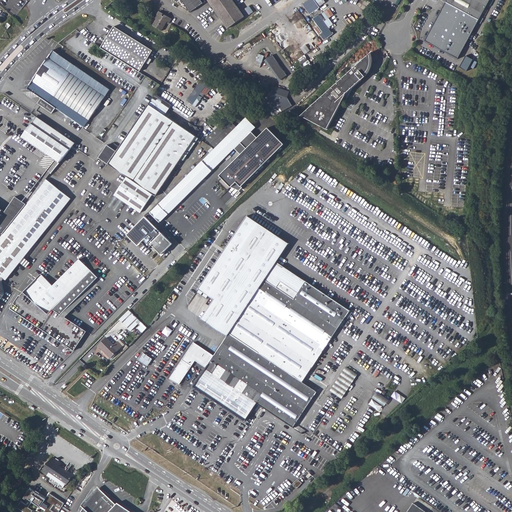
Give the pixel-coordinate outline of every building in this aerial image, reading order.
[(245,17),(242,12),(233,0),(173,0),(178,3),(181,1),(182,3),(183,5),(182,5),(186,8),(187,8),(190,13),(206,2),(204,0),(207,0),(228,30),(245,17)] [(321,0),(310,0),(302,5),(310,16),(320,9),(320,8),(326,3),(324,0),(322,1),(321,0)] [(445,0),(445,2),(478,20),(489,0),(445,0)] [(478,20),(445,2),(424,41),(458,59),(478,20)] [(242,12),(245,17),(246,18),(251,14),(247,8),(242,12)] [(328,9),(313,20),(322,33),(320,35),(324,41),(333,35),(328,29),(333,25),(329,19),(333,16),(328,9)] [(162,31),(168,22),(170,24),(172,20),(165,16),(164,18),(162,16),(163,14),(159,12),(155,18),(156,19),(153,26),(162,31)] [(101,47),(139,72),(152,51),(115,26),(101,47)] [(109,90),(53,51),(27,89),(41,99),(56,109),(84,128),(109,90)] [(256,64),(261,66),(264,55),(258,53),(256,64)] [(371,53),(301,116),(314,123),(327,130),(343,99),(345,101),(347,98),(344,97),(346,94),(349,91),(353,87),(370,71),(371,67),(372,60),(371,53)] [(272,55),(265,61),(279,82),(287,77),(272,55)] [(474,61),(466,57),(461,67),(469,71),(474,61)] [(347,98),(345,101),(346,101),(350,94),(353,87),(349,91),(346,94),(344,97),(347,98)] [(294,100),(268,91),(262,108),(277,113),(279,109),(287,112),(289,106),(291,107),(294,100)] [(56,109),(41,99),(38,104),(52,114),(56,109)] [(155,196),(196,136),(148,104),(119,147),(114,143),(111,148),(107,145),(98,158),(127,177),(152,194),(155,196)] [(36,117),(31,123),(22,137),(55,160),(59,163),(72,147),(74,144),(36,117)] [(150,213),(160,223),(235,148),(251,132),(255,127),(246,118),(215,149),(150,213)] [(251,132),(235,148),(242,155),(220,176),(233,189),(238,184),(243,188),(285,146),(268,128),(258,138),(251,132)] [(59,163),(55,160),(47,171),(51,174),(59,163)] [(48,177),(44,174),(36,185),(40,188),(46,180),(48,177)] [(114,196),(140,213),(152,194),(127,177),(114,196)] [(0,299),(4,295),(2,282),(3,279),(5,281),(70,199),(46,180),(40,188),(26,205),(0,237),(0,299)] [(0,237),(26,205),(15,197),(5,212),(0,208),(0,237)] [(196,288),(213,298),(201,317),(228,335),(276,262),(287,242),(246,215),(196,288)] [(147,217),(132,231),(136,234),(150,220),(147,217)] [(150,244),(161,255),(172,244),(161,233),(150,244)] [(125,238),(129,242),(133,238),(129,234),(125,238)] [(115,248),(131,263),(139,256),(132,249),(126,254),(118,245),(115,248)] [(37,279),(24,293),(20,296),(19,295),(10,308),(73,349),(85,331),(59,314),(97,277),(91,271),(90,271),(79,260),(48,290),(37,279)] [(309,373),(350,311),(276,262),(228,335),(193,387),(245,422),(257,404),(293,428),(317,392),(302,383),(309,373)] [(124,315),(133,323),(138,319),(129,310),(124,315)] [(169,336),(173,330),(167,325),(163,332),(169,336)] [(193,363),(207,342),(188,329),(174,351),(183,357),(193,363)] [(98,346),(111,358),(122,347),(118,342),(114,346),(106,338),(98,346)] [(143,352),(138,360),(148,366),(153,358),(143,352)] [(181,360),(191,367),(193,363),(183,357),(181,360)] [(178,385),(191,367),(181,360),(169,379),(173,382),(178,385)] [(346,366),(331,390),(342,398),(358,374),(346,366)] [(373,398),(385,405),(389,398),(376,392),(373,398)] [(50,462),(40,477),(44,480),(46,477),(48,478),(64,488),(69,481),(56,473),(59,468),(50,462)] [(64,488),(48,478),(45,483),(62,494),(65,489),(64,488)] [(302,483),(298,481),(293,486),(297,489),(302,483)] [(83,506),(79,511),(134,511),(117,500),(115,502),(100,487),(98,489),(95,487),(80,503),(83,506)] [(57,511),(63,505),(48,494),(44,500),(28,489),(22,499),(27,503),(25,506),(19,502),(15,508),(21,511),(57,511)]
